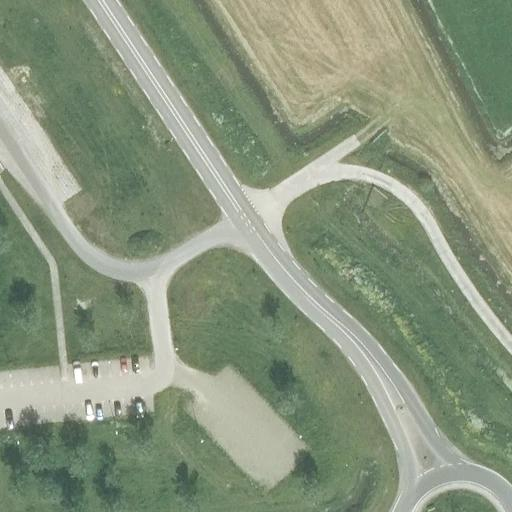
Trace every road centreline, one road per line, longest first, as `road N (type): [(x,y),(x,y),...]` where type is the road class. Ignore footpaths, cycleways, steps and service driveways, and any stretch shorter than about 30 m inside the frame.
road 1 (tertiary): [(379,374),(273,261),(98,0)]
road 2 (track): [(244,221),(314,175),(375,179),(411,202),(511,347)]
road 3 (tertiary): [(466,475),(441,457),(412,404),(379,374)]
road 4 (tertiary): [(379,374),(413,494)]
